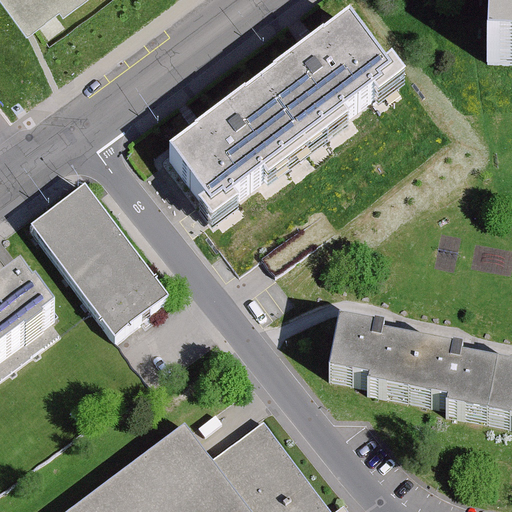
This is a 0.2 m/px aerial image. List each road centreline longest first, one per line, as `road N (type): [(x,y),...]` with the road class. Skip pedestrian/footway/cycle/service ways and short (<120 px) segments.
road 1 (residential): [(79,128),(363,487),(392,511)]
road 2 (residential): [(251,0),(79,128)]
